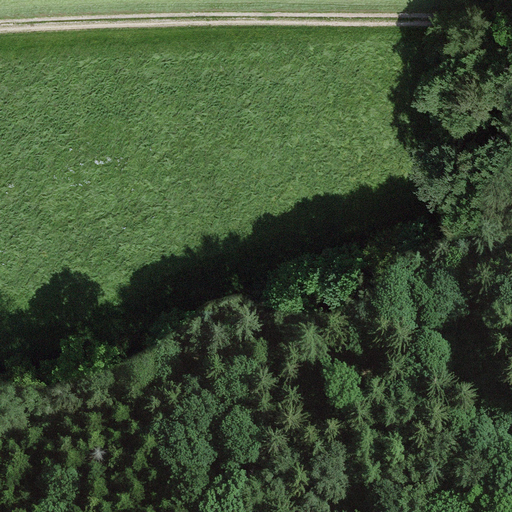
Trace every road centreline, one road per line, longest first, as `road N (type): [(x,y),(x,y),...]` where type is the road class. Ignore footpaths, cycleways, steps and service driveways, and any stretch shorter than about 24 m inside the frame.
road 1 (track): [(23,456),(511,262)]
road 2 (track): [(0,32),(511,21)]
